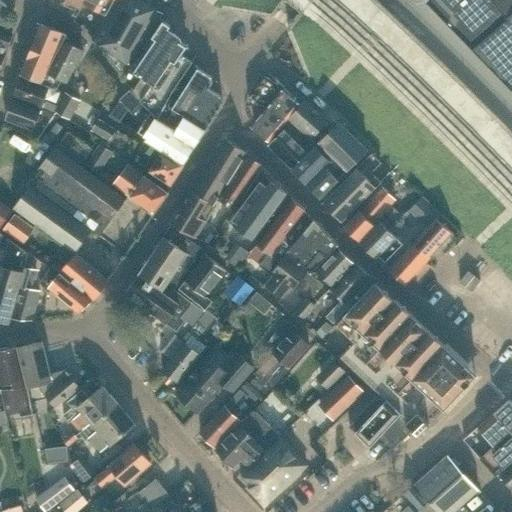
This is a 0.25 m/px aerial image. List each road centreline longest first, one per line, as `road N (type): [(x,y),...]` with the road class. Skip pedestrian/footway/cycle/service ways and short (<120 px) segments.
road 1 (residential): [(222,118),(395,291),(496,375)]
road 2 (residential): [(80,330),(222,118)]
road 3 (residential): [(248,511),(80,330)]
road 4 (unclassified): [(511,108),(404,0)]
road 5 (residential): [(321,511),(367,472),(439,433)]
